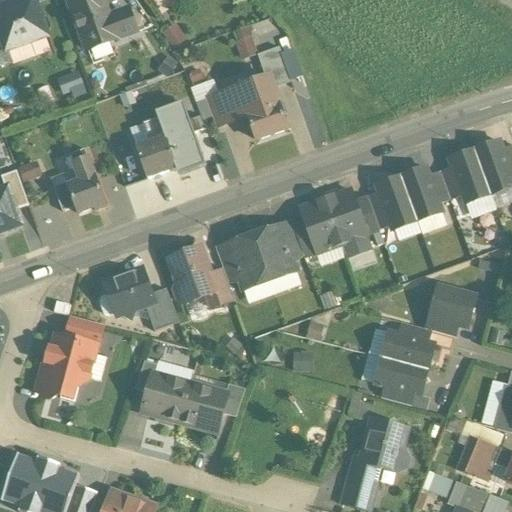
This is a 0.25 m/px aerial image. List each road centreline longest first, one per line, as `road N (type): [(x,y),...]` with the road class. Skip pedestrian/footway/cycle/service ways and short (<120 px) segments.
road 1 (secondary): [(511,104),(29,274)]
road 2 (residential): [(0,429),(284,507)]
road 3 (residential): [(0,397),(29,274)]
